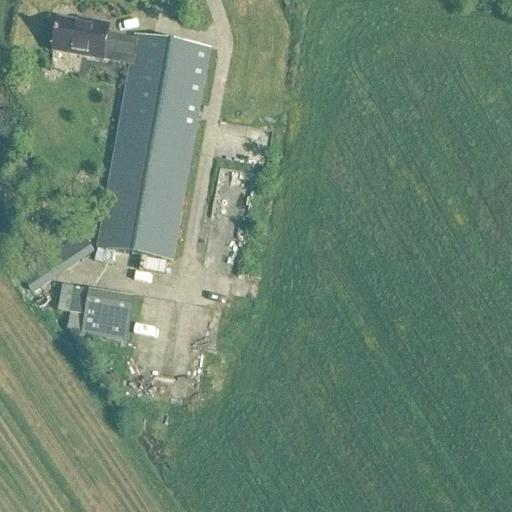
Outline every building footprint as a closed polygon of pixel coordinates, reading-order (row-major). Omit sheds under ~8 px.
[(92,27),(60,21),(54,54),(130,68),(97,250),(172,264),(211,52),(137,38),(136,42),(108,37),(110,27),(93,24),(92,27)] [(258,132),(262,110),(238,105),(242,89),(227,86),(219,124),(258,132)] [(244,133),(241,164),(266,167),(269,136),(244,133)] [(214,198),(253,201),(255,174),(216,171),(214,198)] [(33,296),(93,254),(82,238),(22,280),(33,296)] [(127,346),(135,303),(91,295),(83,338),(127,346)] [(142,406),(144,373),(130,372),(128,405),(142,406)] [(147,406),(159,410),(170,378),(158,374),(147,406)]
